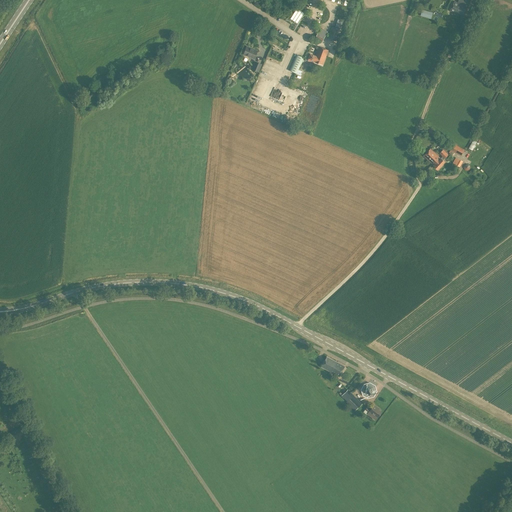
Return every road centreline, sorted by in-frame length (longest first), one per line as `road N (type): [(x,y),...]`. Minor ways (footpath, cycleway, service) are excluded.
road 1 (secondary): [(511,445),(224,293),(127,282),(0,312)]
road 2 (track): [(283,331),(388,232),(422,178),(413,143),(474,0)]
road 3 (track): [(0,365),(69,511)]
